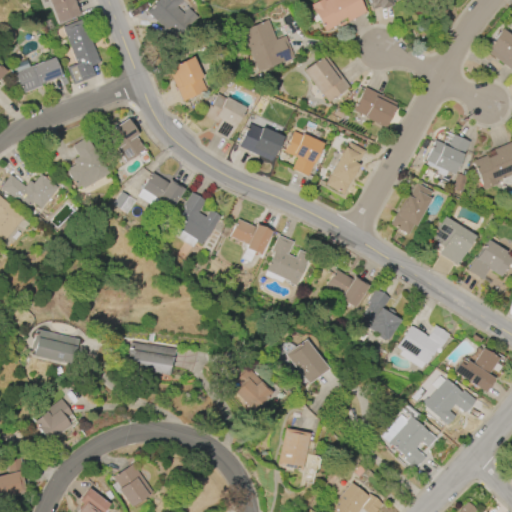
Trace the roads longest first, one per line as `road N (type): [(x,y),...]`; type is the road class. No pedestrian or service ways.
road 1 (residential): [(108,0),(159,120),(176,141),(511,333)]
road 2 (residential): [(249,511),(238,479),(210,451),(189,438),(147,435),(86,450),(38,511)]
road 3 (residential): [(356,237),(493,0)]
road 4 (residential): [(141,81),(14,129),(0,144)]
road 5 (residential): [(511,402),(423,511)]
